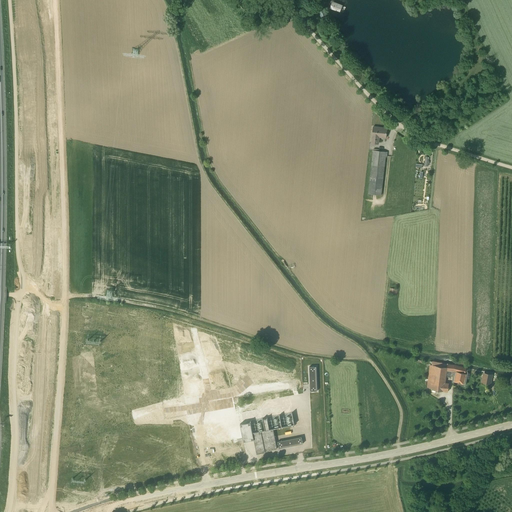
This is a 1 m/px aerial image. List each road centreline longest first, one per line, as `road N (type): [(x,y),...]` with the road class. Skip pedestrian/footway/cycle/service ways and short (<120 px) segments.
road 1 (unclassified): [(51,497),(66,297),(55,0)]
road 2 (track): [(399,452),(398,404),(363,360),(300,355),(150,306),(23,293)]
road 3 (tertiary): [(103,511),(511,425)]
road 4 (track): [(23,293),(8,0)]
road 5 (unclassified): [(511,168),(401,130),(287,0)]
road 6 (track): [(9,511),(23,293)]
